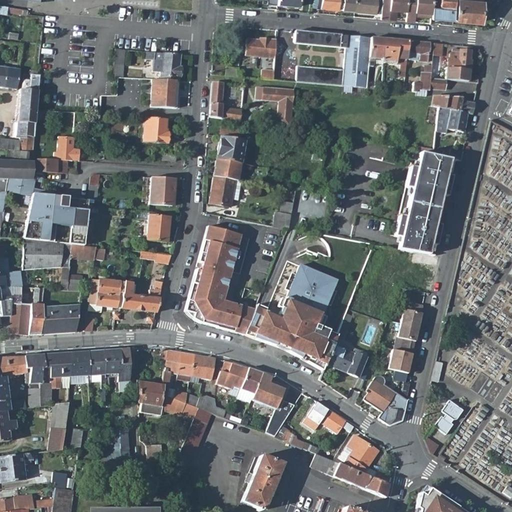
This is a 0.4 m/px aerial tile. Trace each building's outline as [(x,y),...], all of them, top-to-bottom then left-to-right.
[(320,9),(321,0),(313,0),(312,7),(320,9)] [(353,12),(354,0),(342,0),(342,11),(353,12)] [(354,0),(353,12),(375,13),(376,0),(354,0)] [(395,11),(407,12),(407,0),(380,0),(379,19),(392,20),(393,11),(395,11)] [(415,16),(430,18),(431,7),(431,0),(407,0),(407,12),(406,21),(415,22),(415,16)] [(439,0),(438,8),(437,8),(437,18),(452,20),(454,0),(439,0)] [(457,0),(456,20),(479,22),(481,0),(457,0)] [(21,14),(22,9),(5,6),(4,10),(3,13),(20,15),(21,14)] [(366,81),(367,69),(370,38),(290,32),(290,35),(293,35),(293,43),(339,46),(344,47),(344,51),(342,71),(296,66),(294,82),(295,82),(296,82),(365,89),(366,81)] [(370,38),(367,69),(369,69),(370,66),(372,66),(373,59),(377,59),(378,50),(382,50),(383,39),(382,39),(370,38)] [(274,40),(258,39),(258,40),(245,40),(244,56),(262,58),(260,79),(272,80),(275,40),(274,40)] [(406,55),(407,42),(383,39),(382,50),(381,60),(381,61),(395,62),(395,59),(405,59),(406,55)] [(406,55),(408,56),(408,53),(419,54),(418,62),(426,62),(428,43),(407,42),(406,55)] [(436,56),(440,57),(441,44),(433,44),(431,66),(429,78),(434,78),(436,56)] [(122,78),(123,50),(114,49),(111,78),(122,78)] [(445,67),(444,79),(467,82),(468,70),(469,70),(471,60),(469,60),(470,50),(459,49),(459,52),(451,51),(450,53),(449,58),(448,57),(446,67),(445,67)] [(160,65),(160,77),(177,78),(180,78),(181,68),(178,67),(179,55),(145,52),(144,59),(151,60),(154,59),(155,59),(161,59),(160,65)] [(431,66),(424,66),(423,73),(420,73),(419,84),(412,83),(411,93),(415,93),(415,90),(428,91),(428,89),(429,78),(431,66)] [(0,87),(16,90),(19,70),(0,67),(0,87)] [(224,76),(237,77),(237,68),(225,67),(224,76)] [(0,139),(0,149),(6,150),(27,153),(32,154),(34,125),(35,119),(35,113),(35,111),(38,78),(30,77),(29,91),(19,90),(16,138),(19,138),(19,142),(0,139)] [(442,90),(444,79),(434,78),(429,78),(428,89),(442,90)] [(151,80),(150,107),(175,109),(177,81),(159,80),(151,80)] [(365,89),(381,90),(381,82),(366,81),(365,89)] [(220,112),(222,84),(211,83),(209,117),(230,121),(230,113),(220,112)] [(286,127),(291,91),(256,87),(255,99),(277,102),(274,125),(286,127)] [(456,98),(432,97),(430,106),(436,107),(466,113),(470,114),(472,104),(459,101),(460,98),(456,98)] [(466,113),(436,107),(434,128),(462,133),(466,113)] [(75,115),(74,130),(80,130),(80,121),(85,121),(85,119),(85,116),(75,115)] [(143,118),(141,143),(165,145),(167,134),(164,134),(165,119),(143,118)] [(34,125),(32,154),(39,155),(40,146),(42,145),(43,125),(34,125)] [(238,131),(220,128),(218,137),(237,141),(238,131)] [(218,137),(214,160),(239,164),(243,142),(237,141),(218,137)] [(432,149),(414,145),(414,151),(418,152),(431,155),(432,151),(432,149)] [(448,151),(443,149),(441,157),(448,158),(459,161),(461,151),(448,148),(448,151)] [(27,153),(6,150),(5,162),(26,163),(27,153)] [(431,155),(418,152),(415,166),(409,165),(405,187),(411,188),(441,194),(446,195),(451,173),(445,171),(448,158),(441,157),(434,156),(431,155)] [(159,154),(158,161),(174,163),(175,155),(163,154),(159,154)] [(34,173),(74,174),(75,170),(65,169),(66,161),(44,161),(36,160),(34,173)] [(211,177),(212,177),(233,181),(239,182),(242,165),(239,164),(214,160),(211,177)] [(0,177),(7,177),(5,193),(30,196),(31,190),(34,176),(30,175),(33,163),(26,163),(5,162),(0,162),(0,177)] [(87,200),(96,201),(98,175),(89,175),(87,200)] [(229,208),(233,185),(233,181),(212,177),(207,204),(229,208)] [(149,178),(148,205),(171,206),(173,179),(149,178)] [(235,208),(239,186),(233,185),(229,208),(235,208)] [(411,188),(405,187),(400,215),(405,216),(411,188)] [(441,194),(411,188),(405,216),(436,223),(441,194)] [(30,196),(21,240),(54,243),(56,227),(70,228),(68,245),(70,245),(82,246),(85,219),(86,212),(86,207),(87,200),(73,199),(51,197),(51,194),(31,190),(30,196)] [(441,224),(446,195),(441,194),(436,223),(441,224)] [(290,206),(282,205),(280,214),(288,215),(290,206)] [(286,230),(288,215),(280,214),(273,213),(270,227),(286,230)] [(169,217),(148,215),(146,231),(145,237),(145,240),(166,242),(169,217)] [(405,216),(400,215),(395,238),(400,239),(431,245),(436,246),(441,224),(436,223),(405,216)] [(88,247),(91,220),(85,219),(82,246),(88,247)] [(227,327),(245,332),(253,311),(219,301),(238,235),(209,227),(207,235),(204,234),(193,276),(195,277),(192,291),(189,290),(183,311),(183,312),(192,321),(226,331),(227,327)] [(431,245),(400,239),(398,249),(415,253),(421,254),(429,255),(431,245)] [(21,271),(61,267),(68,267),(69,260),(70,245),(68,245),(54,243),(21,240),(21,271)] [(69,260),(93,262),(95,248),(95,247),(88,247),(82,246),(70,245),(69,260)] [(93,262),(104,263),(105,252),(103,252),(104,249),(95,248),(93,262)] [(146,259),(154,260),(154,262),(167,264),(170,256),(147,252),(146,259)] [(413,262),(420,263),(421,254),(415,253),(413,262)] [(420,263),(436,266),(438,257),(429,255),(421,254),(420,263)] [(245,332),(243,335),(282,349),(323,371),(325,365),(333,345),(337,334),(317,326),(336,280),(299,265),(278,317),(264,312),(265,309),(256,305),(253,311),(245,332)] [(59,290),(66,291),(67,275),(68,267),(61,267),(59,290)] [(2,273),(0,273),(0,288),(4,288),(10,288),(11,287),(20,288),(18,271),(8,272),(2,273)] [(79,292),(80,276),(67,275),(66,291),(79,292)] [(120,308),(132,310),(133,296),(129,295),(131,280),(128,279),(128,282),(123,281),(123,282),(121,297),(120,307),(120,308)] [(100,306),(115,308),(116,297),(118,282),(97,280),(90,280),(87,305),(100,306)] [(132,310),(155,312),(162,283),(155,281),(151,294),(151,298),(147,298),(147,295),(144,294),(144,297),(135,296),(133,296),(132,310)] [(34,289),(33,303),(34,305),(41,305),(42,289),(34,289)] [(9,300),(0,301),(0,316),(8,316),(8,321),(7,326),(7,335),(27,336),(29,305),(20,305),(9,304),(9,300)] [(406,311),(420,314),(421,306),(408,303),(406,311)] [(29,305),(27,336),(39,335),(41,308),(41,305),(34,305),(29,305)] [(39,335),(74,333),(78,306),(41,308),(39,335)] [(410,341),(414,342),(420,314),(406,311),(402,310),(396,338),(410,341)] [(85,318),(83,332),(90,332),(92,319),(85,318)] [(343,339),(348,324),(342,322),(340,327),(336,336),(343,339)] [(227,327),(226,331),(243,335),(245,332),(227,327)] [(396,338),(395,338),(392,350),(399,352),(407,353),(410,341),(396,338)] [(325,365),(357,378),(365,358),(352,353),(333,345),(325,365)] [(365,358),(366,354),(353,349),(352,353),(365,358)] [(102,352),(103,375),(116,374),(119,374),(118,350),(102,352)] [(126,350),(118,350),(119,374),(127,374),(126,350)] [(173,391),(173,390),(166,389),(167,379),(169,379),(170,374),(175,375),(179,353),(172,352),(166,351),(164,362),(161,386),(160,395),(172,400),(173,391)] [(69,353),(68,377),(87,376),(86,352),(69,353)] [(86,352),(87,376),(87,385),(99,384),(101,407),(105,407),(104,387),(104,382),(104,378),(103,375),(102,352),(101,352),(86,352)] [(414,364),(416,355),(407,353),(399,352),(398,360),(408,362),(414,364)] [(68,377),(69,353),(42,355),(42,368),(47,368),(48,378),(48,383),(49,388),(57,388),(58,377),(68,377)] [(179,353),(175,375),(188,377),(192,355),(179,353)] [(23,356),(23,370),(27,370),(27,382),(27,383),(37,383),(39,383),(38,368),(42,368),(42,355),(23,356)] [(192,355),(188,377),(210,381),(214,359),(192,355)] [(23,356),(0,357),(0,376),(3,377),(13,375),(23,373),(23,370),(23,356)] [(223,362),(220,372),(227,375),(231,364),(223,362)] [(410,385),(414,364),(408,362),(403,383),(410,385)] [(434,363),(434,365),(430,382),(437,383),(442,364),(434,363)] [(226,385),(230,387),(238,389),(247,369),(231,364),(227,375),(220,372),(217,382),(222,384),(221,387),(225,388),(226,385)] [(247,369),(238,389),(236,397),(235,401),(247,405),(249,402),(261,374),(247,369)] [(127,374),(119,374),(116,374),(116,382),(117,382),(123,382),(124,392),(128,392),(127,374)] [(261,374),(249,402),(277,413),(287,390),(270,382),(271,378),(261,374)] [(23,400),(7,402),(3,377),(0,376),(0,410),(16,409),(24,408),(23,400)] [(387,426),(401,422),(410,385),(403,383),(402,383),(399,396),(383,385),(384,382),(383,380),(382,377),(380,376),(377,376),(373,377),(364,392),(366,393),(362,400),(380,412),(377,419),(387,426)] [(57,388),(67,388),(68,377),(58,377),(57,388)] [(38,397),(37,406),(49,405),(49,388),(48,383),(43,383),(43,397),(38,397)] [(136,383),(137,404),(140,405),(139,413),(157,416),(158,407),(160,395),(161,386),(136,383)] [(230,387),(228,394),(236,397),(238,389),(230,387)] [(27,389),(27,408),(37,406),(38,397),(37,388),(27,389)] [(172,400),(177,402),(183,404),(185,394),(185,393),(173,391),(172,400)] [(183,404),(197,409),(204,412),(208,398),(199,395),(198,399),(185,394),(183,404)] [(160,395),(158,407),(174,412),(177,402),(172,400),(160,395)] [(204,412),(210,414),(222,418),(224,412),(215,409),(213,400),(208,398),(204,412)] [(447,401),(446,400),(439,411),(444,414),(441,418),(439,417),(432,427),(444,435),(451,425),(449,423),(451,421),(455,420),(461,410),(447,401)] [(52,404),(52,406),(46,452),(60,450),(64,427),(67,402),(52,404)] [(177,402),(174,412),(193,418),(197,409),(183,404),(177,402)] [(315,402),(304,418),(316,426),(318,424),(336,435),(344,422),(315,402)] [(16,409),(0,410),(0,442),(8,441),(7,431),(14,430),(13,420),(5,421),(5,417),(17,415),(16,409)] [(172,468),(188,467),(210,414),(204,412),(197,409),(193,418),(172,468)] [(316,426),(304,418),(301,423),(313,431),(316,426)] [(273,437),(275,438),(314,454),(316,449),(296,440),(294,437),(288,433),(288,431),(280,426),(273,437)] [(71,431),(68,451),(77,452),(80,443),(83,433),(71,431)] [(110,431),(110,448),(110,449),(126,448),(125,431),(110,431)] [(366,467),(376,453),(353,437),(340,456),(345,460),(341,466),(361,474),(366,467)] [(159,445),(145,446),(146,462),(160,461),(159,445)] [(110,460),(127,459),(126,448),(110,449),(110,452),(110,460)] [(110,452),(95,452),(94,460),(110,460),(110,452)] [(0,483),(24,480),(21,462),(32,461),(31,457),(33,457),(33,454),(16,456),(2,457),(0,457),(0,483)] [(309,468),(328,475),(331,467),(333,467),(335,463),(331,462),(315,455),(309,468)] [(279,465),(258,457),(240,503),(261,511),(279,465)] [(90,460),(91,474),(127,472),(127,459),(110,460),(94,460),(90,460)] [(331,467),(328,475),(332,477),(338,464),(335,463),(333,467),(331,467)] [(332,477),(384,499),(387,485),(386,485),(373,479),(361,474),(341,466),(338,464),(332,477)] [(366,467),(361,474),(373,479),(376,472),(366,467)] [(388,477),(376,472),(373,479),(386,485),(388,477)] [(46,474),(47,483),(54,482),(56,473),(46,474)] [(64,474),(56,473),(54,482),(53,488),(61,489),(64,474)] [(462,511),(456,508),(452,511),(445,507),(448,502),(424,487),(420,494),(415,491),(411,507),(414,509),(413,511),(462,511)] [(68,511),(71,490),(61,489),(53,488),(52,492),(51,507),(50,511),(68,511)] [(32,502),(32,509),(51,507),(52,492),(41,493),(42,501),(32,502)] [(30,495),(0,498),(0,511),(32,509),(32,502),(30,495)]
